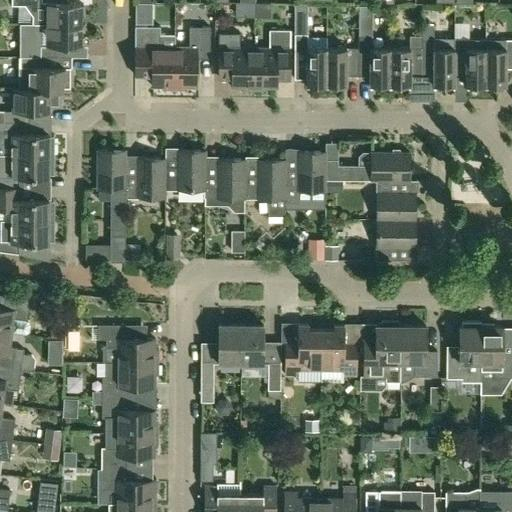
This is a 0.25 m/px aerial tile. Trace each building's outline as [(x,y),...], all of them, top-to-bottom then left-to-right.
[(32,23),(46,24),(81,24),(81,13),(83,13),(83,2),(66,2),(66,0),(11,0),(12,5),(25,5),(33,16),(32,23)] [(371,6),(358,6),(358,23),(371,23),(371,6)] [(46,24),(32,23),(20,23),(20,56),(45,56),(65,56),(65,45),(83,46),(83,34),(81,34),(81,24),(46,24)] [(454,88),(454,76),(454,48),(454,39),(454,38),(434,38),(434,25),(422,25),(422,48),(421,76),(433,76),(433,88),(454,88)] [(174,89),(174,47),(174,34),(160,34),(160,26),(135,26),(134,75),(151,75),(151,85),(162,86),(162,88),(174,89)] [(174,47),(174,89),(187,89),(187,86),(197,86),(198,58),(210,58),(210,27),(189,26),(189,47),(174,47)] [(269,47),(254,47),(254,90),(266,90),(267,87),(277,87),(277,81),(289,81),(290,29),(269,29),(269,47)] [(241,89),(254,90),(254,47),(240,47),(240,33),(219,33),(219,81),(231,81),(231,86),(241,86),(241,89)] [(306,87),(326,87),(326,47),(327,47),(327,37),(307,36),(307,34),(294,34),(294,75),(306,75),(306,87)] [(358,35),(358,47),(358,76),(370,76),(370,87),(390,87),(390,47),(372,47),(372,35),(358,35)] [(511,38),(505,39),(486,39),(486,48),(485,88),(505,88),(506,68),(511,67),(511,38)] [(454,39),(454,48),(454,76),(465,76),(465,88),(485,88),(486,48),(486,39),(454,39)] [(326,47),(326,87),(346,87),(346,76),(358,76),(358,47),(327,47),(326,47)] [(390,47),(390,87),(410,87),(410,76),(421,76),(422,48),(390,47)] [(12,88),(12,89),(63,89),(63,79),(65,79),(65,67),(45,67),(45,57),(65,57),(65,56),(45,56),(20,56),(19,88),(12,88)] [(63,90),(63,89),(12,89),(12,110),(4,110),(3,121),(0,121),(29,122),(29,111),(49,111),(49,105),(59,105),(59,90),(63,90)] [(0,143),(11,143),(11,155),(54,155),(54,136),(49,136),(49,133),(19,133),(19,122),(29,122),(0,121),(0,143)] [(125,215),(125,196),(124,196),(125,149),(97,149),(97,188),(110,188),(110,235),(125,235),(125,215)] [(125,149),(124,196),(125,196),(164,196),(165,158),(137,158),(137,175),(125,175),(125,149)] [(165,158),(164,196),(165,196),(165,188),(204,188),(204,196),(205,150),(177,150),(177,167),(165,167),(165,158)] [(244,197),(245,158),(217,158),(217,175),(205,175),(205,150),(204,196),(205,196),(205,205),(228,205),(234,211),(244,211),(244,197)] [(325,179),(325,159),(325,151),(297,151),(297,168),(285,168),(285,159),(284,202),(299,202),(299,189),(325,189),(325,179)] [(325,159),(325,179),(377,179),(398,180),(409,180),(409,152),(371,151),(371,165),(337,164),(337,159),(325,159)] [(0,165),(0,187),(19,188),(19,177),(48,177),(48,174),(53,174),(54,155),(11,155),(11,166),(0,165)] [(284,215),(284,202),(285,159),(257,159),(257,176),(245,176),(245,158),(244,197),(268,197),(268,215),(284,215)] [(376,219),(415,219),(415,192),(398,192),(398,180),(377,179),(376,219)] [(0,210),(11,211),(11,220),(53,221),(53,203),(48,203),(48,199),(19,198),(19,188),(0,187),(0,210)] [(415,219),(376,219),(376,259),(397,260),(397,246),(415,247),(415,219)] [(0,220),(0,232),(0,240),(0,239),(0,250),(18,253),(18,242),(48,243),(48,240),(53,240),(53,221),(11,220),(0,220)] [(231,230),(231,251),(244,252),(245,231),(231,230)] [(166,234),(166,259),(180,259),(180,234),(166,234)] [(298,242),(286,242),(286,256),(298,256),(298,242)] [(140,256),(140,244),(125,244),(125,256),(140,256)] [(337,245),(324,245),(324,260),(337,261),(337,245)] [(0,306),(0,330),(11,332),(26,334),(29,331),(30,323),(27,319),(30,299),(5,295),(3,307),(0,306)] [(385,386),(385,380),(400,381),(400,360),(401,325),(399,325),(399,322),(397,320),(382,320),(380,322),(379,325),(375,325),(375,350),(364,350),(363,376),(360,376),(359,389),(381,390),(381,385),(385,386)] [(481,325),(481,320),(461,320),(461,325),(459,325),(459,345),(446,345),(446,377),(462,377),(462,381),(480,381),(480,378),(481,325)] [(218,362),(240,362),(241,323),(218,323),(218,362)] [(241,323),(240,362),(263,362),(263,323),(241,323)] [(112,347),(112,361),(158,362),(158,349),(155,349),(155,338),(127,338),(127,324),(97,324),(97,338),(105,339),(105,347),(112,347)] [(320,369),(321,329),(308,329),(308,324),(297,324),(297,342),(284,342),(284,374),(297,374),(297,369),(320,369)] [(344,343),(344,324),(333,324),(333,329),(321,329),(320,369),(343,369),(343,375),(356,375),(357,343),(344,343)] [(400,360),(400,381),(403,381),(414,375),(436,375),(437,351),(425,350),(426,325),(401,325),(400,360)] [(502,325),(481,325),(480,378),(511,377),(511,345),(502,346),(502,325)] [(9,347),(11,332),(0,330),(0,366),(21,369),(33,371),(34,358),(31,354),(23,353),(24,348),(9,347)] [(101,397),(127,397),(127,385),(155,385),(155,374),(158,374),(158,362),(112,361),(106,361),(105,376),(101,376),(101,397)] [(213,401),(213,389),(213,361),(200,361),(200,388),(201,391),(201,401),(213,401)] [(267,361),(267,389),(280,389),(280,361),(267,361)] [(0,402),(2,402),(4,388),(18,390),(21,369),(0,366),(0,402)] [(431,386),(430,411),(440,411),(441,386),(431,386)] [(105,432),(115,432),(157,433),(157,420),(155,420),(155,409),(127,409),(127,397),(101,397),(101,418),(105,418),(105,432)] [(2,402),(0,402),(0,437),(12,439),(15,419),(1,417),(2,402)] [(44,443),(59,446),(61,430),(45,428),(44,443)] [(101,468),(126,468),(126,456),(154,456),(154,445),(157,445),(157,433),(115,432),(105,432),(105,447),(101,447),(101,468)] [(0,458),(9,460),(12,439),(0,437),(0,458)] [(438,452),(438,437),(409,437),(409,452),(438,452)] [(59,446),(44,443),(42,458),(57,460),(59,446)] [(200,463),(200,480),(213,480),(213,463),(200,463)] [(115,503),(156,504),(156,480),(126,480),(126,468),(101,468),(101,491),(112,491),(112,503),(115,503)] [(240,485),(217,485),(204,485),(203,511),(239,511),(240,493),(240,485)] [(240,493),(239,511),(275,511),(276,485),(263,485),(263,493),(240,493)] [(0,509),(7,510),(10,489),(0,488),(0,509)] [(444,511),(479,511),(479,501),(480,488),(477,488),(467,491),(445,491),(444,511)] [(399,511),(400,507),(400,490),(365,490),(364,511),(399,511)] [(400,490),(400,507),(399,511),(433,511),(434,491),(400,490)] [(319,511),(319,497),(296,497),(296,491),(283,491),(283,511),(319,511)] [(492,501),(479,501),(479,511),(511,511),(511,491),(492,491),(492,501)] [(319,497),(319,511),(355,511),(356,492),(343,492),(343,497),(319,497)] [(38,502),(36,511),(54,511),(55,504),(38,502)] [(155,511),(156,504),(115,503),(112,503),(111,511),(155,511)]
